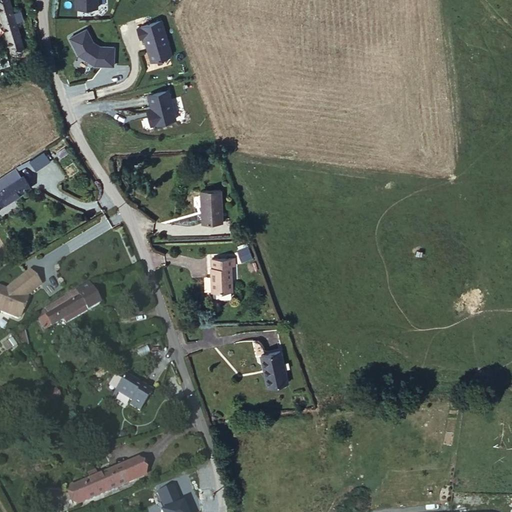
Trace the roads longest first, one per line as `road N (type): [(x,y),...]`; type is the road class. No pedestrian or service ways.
road 1 (unclassified): [(219,511),(210,450),(123,206),(75,132)]
road 2 (unclassified): [(43,0),(48,52),(75,132)]
